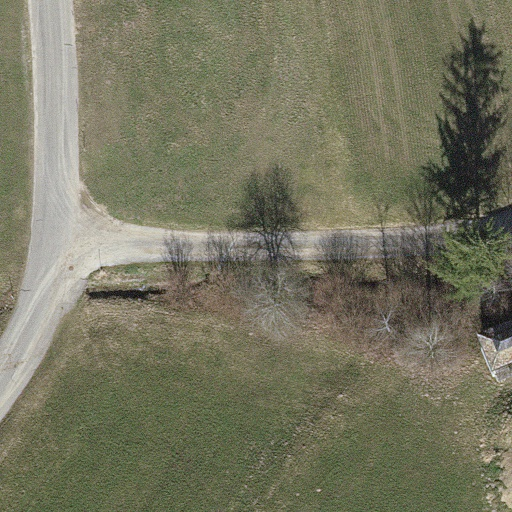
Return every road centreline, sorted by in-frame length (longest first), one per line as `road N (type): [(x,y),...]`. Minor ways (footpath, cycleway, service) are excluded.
road 1 (track): [(55,248),(374,243),(511,229)]
road 2 (unclassified): [(0,382),(35,328),(55,248),(49,0)]
